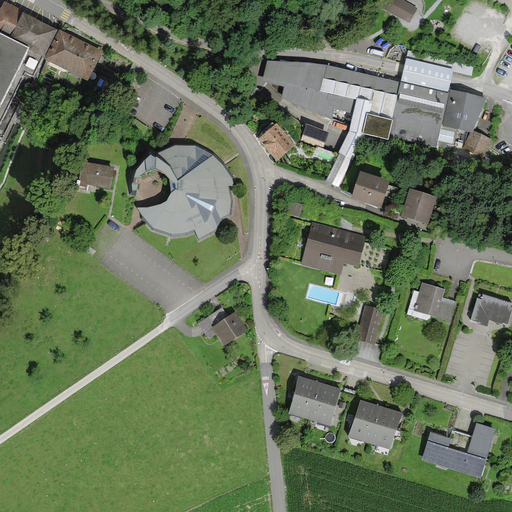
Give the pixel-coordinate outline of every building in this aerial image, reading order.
[(417,9),(398,0),(387,0),(383,9),(409,23),(417,9)] [(31,75),(54,28),(49,25),(3,3),(0,7),(0,119),(24,71),(28,73),(31,75)] [(100,50),(62,31),(48,59),(85,78),(100,50)] [(205,55),(201,63),(217,70),(221,62),(205,55)] [(455,72),(474,75),(476,62),(443,58),(443,65),(455,67),(455,72)] [(400,83),(450,93),(450,90),(454,70),(406,59),(400,83)] [(450,93),(400,83),(312,64),(268,63),(261,92),(310,124),(297,155),(335,168),(327,182),(342,188),(353,162),(366,139),(390,144),(391,138),(438,150),(439,142),(465,147),(460,158),(480,164),(490,142),(473,132),(490,100),(450,90),(450,93)] [(133,77),(126,74),(118,88),(125,92),(133,77)] [(145,128),(133,120),(127,130),(139,138),(145,128)] [(294,150),(275,127),(258,140),(278,164),(294,150)] [(198,150),(176,148),(155,155),(145,162),(139,174),(135,188),(135,193),(140,196),(142,186),(149,177),(160,175),(170,180),(172,185),(173,198),(170,205),(162,208),(153,211),(140,212),(148,224),(156,235),(172,241),(187,240),(195,236),(201,244),(221,235),(232,218),(233,202),(230,189),(237,189),(233,180),(225,169),(215,158),(198,150)] [(113,170),(84,165),(80,186),(109,191),(113,170)] [(389,185),(361,176),(354,200),(382,209),(389,185)] [(435,200),(411,193),(404,216),(428,223),(435,200)] [(304,207),(291,204),(288,216),(301,220),(304,207)] [(365,239),(312,225),(302,264),(339,274),(342,263),(357,267),(365,239)] [(445,290),(423,284),(420,293),(415,292),(409,318),(429,322),(431,317),(451,322),(455,305),(442,302),(445,290)] [(487,319),(505,325),(511,304),(479,293),(470,321),(485,326),(487,319)] [(386,312),(367,307),(358,340),(377,345),(386,312)] [(224,313),(201,325),(210,341),(218,337),(224,347),(248,334),(239,317),(229,322),(224,313)] [(340,391),(299,379),(288,414),(329,426),(340,391)] [(401,416),(361,403),(350,436),(390,449),(401,416)] [(449,440),(431,435),(423,462),(480,478),(493,431),(476,426),(472,438),(451,432),(449,440)]
